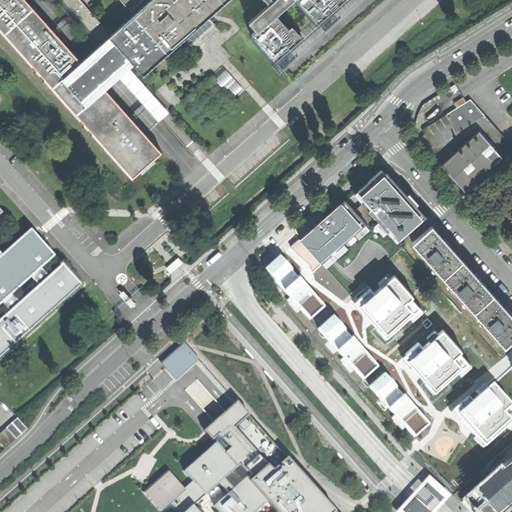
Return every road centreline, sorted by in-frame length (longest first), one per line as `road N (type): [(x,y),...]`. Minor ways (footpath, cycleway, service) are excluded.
road 1 (residential): [(236,256),(248,304),(439,511)]
road 2 (residential): [(0,473),(91,381),(236,256)]
road 3 (residential): [(380,125),(511,277)]
road 4 (residential): [(236,256),(380,125)]
road 5 (residential): [(380,125),(425,81),(511,27)]
